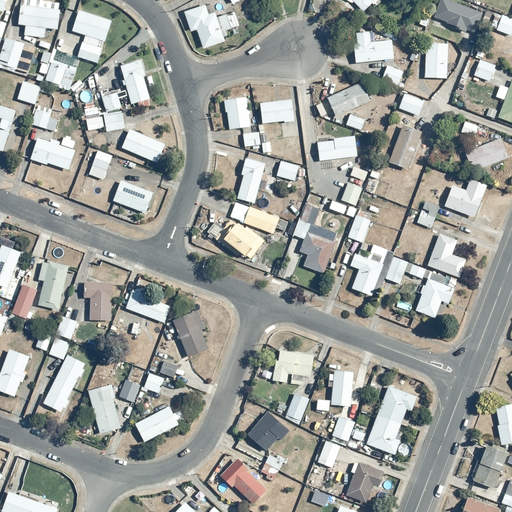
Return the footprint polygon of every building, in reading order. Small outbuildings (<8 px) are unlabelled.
[(0,0),(0,10),(5,12),(8,0),(0,0)] [(346,0),(349,2),(351,0),(352,0),(362,11),(372,2),(373,4),(376,0),(346,0)] [(484,14),(451,0),(439,0),(432,18),(474,36),(484,14)] [(22,5),(19,24),(59,29),(61,10),(22,5)] [(207,5),(184,12),(190,31),(195,30),(202,51),(224,43),(222,37),(228,36),(227,32),(235,29),(230,12),(217,16),(215,10),(209,12),(207,5)] [(80,10),(73,31),(106,41),(113,21),(80,10)] [(429,16),(420,13),(416,24),(425,27),(429,16)] [(511,19),(502,15),(499,23),(491,20),(488,27),(505,34),(510,37),(511,32),(511,19)] [(374,40),(373,30),(355,32),(357,47),(353,47),(355,64),(393,60),(391,39),(374,40)] [(0,63),(17,69),(25,44),(7,38),(0,58),(0,63)] [(448,45),(427,44),(425,78),(446,79),(448,45)] [(495,66),(475,58),(469,74),(489,82),(495,66)] [(142,60),(122,66),(133,104),(149,99),(151,99),(145,76),(147,76),(142,60)] [(47,64),(41,62),(38,73),(44,74),(47,64)] [(44,81),(44,82),(54,85),(69,90),(76,71),(50,63),(44,81)] [(403,72),(387,66),(382,81),(398,86),(403,72)] [(36,105),(42,86),(24,81),(19,99),(36,105)] [(51,95),(54,85),(44,82),(44,81),(43,81),(40,92),(51,95)] [(511,81),(497,118),(511,123),(511,81)] [(362,83),(326,97),(335,117),(370,102),(362,83)] [(121,108),(117,93),(101,97),(106,113),(121,108)] [(423,102),(403,95),(398,109),(418,116),(423,102)] [(231,129),(251,127),(247,97),(225,100),(227,112),(228,112),(231,129)] [(293,100),(261,104),(264,124),(285,121),(285,123),(295,121),(293,100)] [(0,149),(4,151),(17,111),(0,105),(0,149)] [(51,113),(36,109),(32,126),(55,132),(58,120),(49,118),(51,113)] [(123,113),(105,116),(108,132),(126,129),(123,113)] [(365,120),(349,114),(345,125),(361,131),(365,120)] [(103,117),(87,119),(89,130),(105,128),(103,117)] [(477,126),(463,122),(460,133),(474,137),(477,126)] [(421,134),(402,127),(388,164),(407,171),(421,134)] [(131,129),(123,148),(158,163),(166,144),(131,129)] [(260,146),(259,133),(243,134),(243,147),(260,146)] [(302,134),(293,135),(294,150),(302,150),(302,134)] [(356,157),(354,136),(330,139),(330,141),(317,143),(319,161),(356,157)] [(51,142),(39,138),(32,159),(33,159),(48,164),(49,163),(70,170),(76,150),(60,145),(61,142),(52,139),(51,142)] [(499,139),(484,145),(482,140),(464,147),(474,172),(507,159),(499,139)] [(270,143),(262,143),(261,153),(270,153),(270,143)] [(112,156),(97,151),(91,165),(106,171),(112,156)] [(238,199),(256,203),(266,164),(247,158),(242,175),(245,175),(238,199)] [(137,164),(127,160),(124,167),(134,171),(137,164)] [(298,166),(280,161),(276,176),(294,181),(298,166)] [(367,171),(353,166),(349,176),(364,181),(367,171)] [(380,172),(371,169),(368,177),(377,180),(380,172)] [(122,180),(114,201),(146,213),(154,193),(122,180)] [(487,186),(470,180),(466,191),(451,185),(443,206),(474,218),(487,186)] [(361,189),(345,183),(339,201),(355,206),(361,189)] [(313,196),(310,205),(304,203),(293,235),(303,239),(297,255),(301,256),(302,253),(307,255),(303,268),(323,275),(338,232),(316,224),(324,200),(313,196)] [(439,206),(425,200),(416,223),(430,229),(439,206)] [(253,209),(236,202),(230,218),(273,235),(276,228),(285,232),(288,223),(253,209)] [(370,221),(356,215),(347,238),(362,243),(370,221)] [(236,225),(230,221),(227,219),(211,239),(224,249),(227,245),(248,263),(265,242),(245,225),(242,228),(237,224),(236,225)] [(456,242),(439,236),(428,267),(459,278),(466,261),(451,256),(456,242)] [(0,285),(8,288),(22,252),(3,245),(0,253),(0,285)] [(388,251),(372,245),(369,253),(356,248),(350,266),(359,269),(351,290),(371,297),(388,251)] [(425,269),(393,257),(384,279),(399,285),(404,272),(421,279),(425,269)] [(282,263),(270,259),(268,265),(258,261),(255,269),(277,277),(282,263)] [(69,269),(70,266),(50,261),(50,263),(48,263),(44,262),(40,279),(45,281),(39,305),(59,310),(69,269)] [(457,281),(430,271),(415,312),(436,320),(442,303),(447,305),(457,281)] [(85,297),(92,298),(91,320),(112,321),(113,298),(114,298),(114,283),(85,282),(85,286),(85,297)] [(27,319),(39,290),(24,284),(13,313),(27,319)] [(127,307),(127,308),(165,323),(171,306),(148,298),(149,295),(135,290),(134,289),(127,307)] [(182,338),(190,357),(210,349),(202,330),(207,328),(199,310),(174,320),(181,336),(178,337),(179,339),(182,338)] [(77,321),(62,316),(56,334),(71,339),(77,321)] [(39,325),(34,323),(32,328),(24,324),(22,329),(30,332),(29,334),(34,336),(39,325)] [(51,336),(41,332),(35,347),(45,351),(51,336)] [(70,343),(55,337),(49,354),(63,360),(70,343)] [(24,373),(31,356),(10,349),(1,373),(0,372),(0,390),(16,396),(21,381),(24,382),(27,374),(24,373)] [(313,355),(278,350),(273,381),(286,382),(288,373),(291,374),(290,383),(302,385),(304,375),(310,376),(313,355)] [(69,355),(57,379),(74,388),(80,376),(82,377),(86,370),(84,369),(86,364),(69,355)] [(165,361),(161,372),(175,378),(179,366),(165,361)] [(351,406),(354,372),(335,370),(332,404),(351,406)] [(150,373),(145,388),(160,393),(165,379),(150,373)] [(57,379),(44,403),(62,412),(65,407),(67,408),(70,401),(68,400),(74,388),(57,379)] [(135,402),(141,385),(127,380),(120,397),(135,402)] [(113,384),(89,390),(101,434),(119,429),(122,428),(114,398),(116,397),(113,384)] [(376,414),(401,423),(406,408),(410,410),(415,396),(387,385),(376,414)] [(309,397),(295,391),(286,415),(300,420),(309,397)] [(511,442),(511,403),(495,406),(501,444),(511,442)] [(171,406),(136,424),(145,442),(180,424),(171,406)] [(290,430),(268,411),(248,434),(268,450),(279,437),(282,440),(290,430)] [(401,423),(376,414),(366,443),(394,454),(399,440),(395,438),(401,423)] [(356,422),(339,415),(330,435),(348,443),(350,437),(361,442),(365,431),(354,427),(356,422)] [(339,445),(325,440),(317,462),(330,467),(339,445)] [(508,451),(486,444),(473,481),(494,489),(508,451)] [(273,455),(269,453),(265,462),(280,469),(285,458),(274,452),(273,455)] [(233,487),(235,485),(254,503),(267,489),(248,471),(250,469),(238,457),(221,475),(233,487)] [(385,472),(355,460),(353,460),(348,472),(353,474),(345,495),(366,503),(372,486),(379,489),(385,472)] [(265,462),(260,470),(266,473),(264,478),(273,483),(280,469),(265,462)] [(511,480),(509,480),(500,502),(511,506),(511,480)] [(56,511),(57,509),(8,491),(0,511),(56,511)] [(328,495),(313,492),(311,502),(325,506),(328,495)] [(498,511),(500,508),(467,497),(461,511),(498,511)] [(196,511),(186,502),(175,511),(196,511)]
